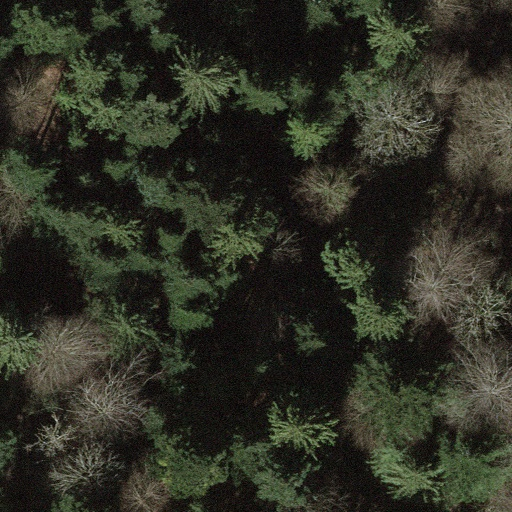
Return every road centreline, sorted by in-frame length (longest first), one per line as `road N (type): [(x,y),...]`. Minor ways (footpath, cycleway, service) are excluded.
road 1 (track): [(0,358),(66,511)]
road 2 (track): [(21,0),(0,139)]
